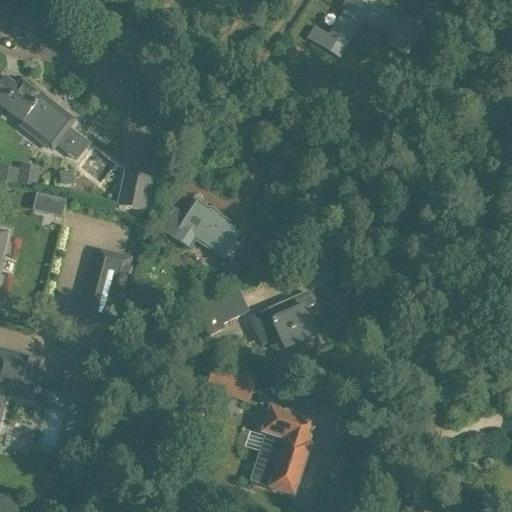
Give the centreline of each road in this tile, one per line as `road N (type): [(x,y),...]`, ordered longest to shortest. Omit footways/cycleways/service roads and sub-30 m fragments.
road 1 (residential): [(395,226),(80,0)]
road 2 (residential): [(395,511),(429,389),(429,355),(395,226)]
road 3 (residential): [(511,290),(395,226)]
